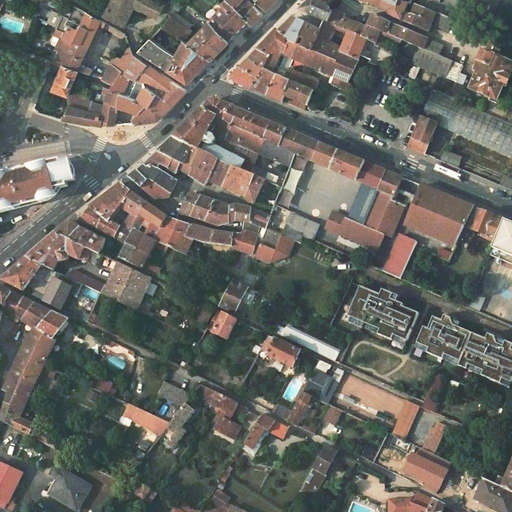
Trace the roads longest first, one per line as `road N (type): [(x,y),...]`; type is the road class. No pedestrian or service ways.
road 1 (residential): [(466,511),(0,281)]
road 2 (secondary): [(511,208),(208,83)]
road 3 (residential): [(199,93),(137,53),(127,29),(67,0)]
road 4 (secondary): [(0,266),(113,167)]
road 5 (secondary): [(117,164),(85,146),(0,160)]
